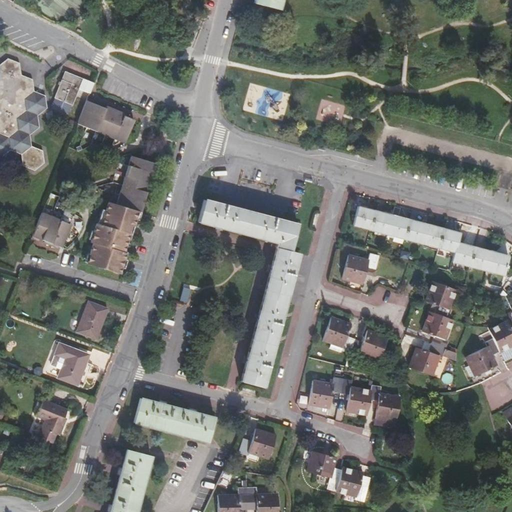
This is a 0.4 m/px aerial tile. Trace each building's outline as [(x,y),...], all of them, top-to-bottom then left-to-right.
[(253,0),(253,3),(278,9),(280,0),(253,0)] [(0,63),(0,156),(1,157),(10,150),(22,154),(21,154),(22,166),(34,171),(44,163),(42,151),(32,147),(31,147),(30,134),(38,127),(37,115),(47,108),(45,96),(34,91),(32,79),(21,75),(20,63),(8,59),(0,63)] [(73,104),(79,89),(89,93),(93,83),(83,79),(65,72),(54,97),(56,98),(54,103),(55,106),(66,110),(70,108),(71,103),(73,104)] [(342,123),(345,102),(320,99),(318,120),(342,123)] [(94,103),(86,100),(77,124),(87,128),(87,125),(97,129),(96,132),(116,140),(117,137),(126,141),(133,123),(130,122),(131,118),(125,116),(124,120),(120,118),(121,114),(109,109),(107,113),(105,112),(106,108),(100,105),(98,109),(93,107),(94,103)] [(147,183),(149,176),(152,177),(155,168),(156,166),(153,164),(153,161),(133,155),(118,204),(137,210),(141,211),(143,207),(144,204),(140,203),(142,197),(146,198),(147,195),(150,184),(147,183)] [(203,199),(197,222),(215,227),(225,229),(260,239),(276,243),(273,253),(270,265),(266,279),(259,309),(255,324),(247,353),(245,364),(240,381),(263,387),(263,386),(269,362),(285,302),(298,253),(290,251),(297,223),(282,219),(203,199)] [(126,241),(127,237),(126,237),(130,224),(133,225),(134,222),(137,210),(118,204),(107,201),(100,224),(95,222),(89,242),(92,243),(85,263),(118,273),(120,269),(124,257),(125,252),(123,251),(126,241)] [(508,256),(491,251),(457,242),(459,233),(443,229),(426,224),(427,217),(422,216),(420,223),(397,216),(399,208),(393,206),(391,215),(357,206),(352,225),(454,252),(451,261),(491,272),(488,284),(499,287),(508,256)] [(70,225),(41,214),(31,238),(38,241),(40,238),(45,240),(44,243),(57,248),(59,245),(62,246),(70,225)] [(351,279),(362,282),(364,274),(366,268),(374,270),(378,256),(368,253),(367,259),(347,254),(341,279),(350,281),(351,279)] [(372,276),(374,270),(366,268),(364,274),(372,276)] [(431,280),(423,300),(436,305),(433,313),(428,311),(421,331),(433,335),(427,352),(415,347),(407,367),(432,376),(439,356),(441,357),(444,349),(447,340),(445,339),(452,319),(448,318),(450,310),(448,309),(455,290),(431,280)] [(87,301),(75,331),(95,339),(107,309),(87,301)] [(509,347),(511,345),(511,330),(510,327),(511,326),(511,310),(504,314),(506,320),(487,329),(492,338),(484,342),(486,346),(486,345),(491,355),(499,351),(498,350),(508,344),(509,347)] [(341,348),(340,349),(357,355),(358,353),(377,361),(386,336),(366,329),(364,337),(362,341),(345,336),(347,331),(350,324),(331,316),(322,341),(330,344),(341,348)] [(364,337),(347,331),(345,336),(362,341),(364,337)] [(88,355),(58,343),(49,366),(59,370),(57,378),(77,386),(88,355)] [(470,364),(475,374),(496,365),(491,355),(486,345),(486,346),(464,356),(468,365),(470,364)] [(511,355),(511,345),(509,347),(499,352),(503,360),(511,355)] [(454,352),(444,349),(441,357),(454,361),(454,355),(454,352)] [(356,359),(347,356),(344,366),(354,368),(356,359)] [(473,376),(475,374),(470,364),(468,365),(464,367),(469,376),(472,375),(473,376)] [(318,404),(328,406),(331,391),(347,394),(345,411),(365,414),(368,399),(376,401),(374,415),(386,417),(386,420),(394,421),(399,397),(379,393),(380,386),(371,384),(369,390),(350,386),(351,380),(341,378),(333,377),(331,383),(311,380),(307,404),(317,406),(318,404)] [(207,442),(215,417),(197,413),(188,410),(187,410),(165,404),(158,402),(140,398),(133,423),(207,442)] [(59,435),(63,425),(61,424),(64,417),(67,409),(42,399),(36,416),(44,420),(37,438),(52,444),(55,434),(59,435)] [(502,412),(506,418),(511,414),(511,408),(511,407),(502,412)] [(384,424),(386,420),(386,417),(374,415),(373,422),(384,424)] [(255,428),(250,440),(242,438),(238,452),(246,454),(247,452),(267,458),(274,435),(255,428)] [(109,511),(108,511),(135,511),(150,455),(126,449),(121,468),(119,475),(111,504),(109,511)] [(305,471),(330,478),(333,467),(336,457),(313,451),(310,462),(308,461),(305,471)] [(330,478),(326,488),(356,497),(355,499),(363,501),(367,487),(359,485),(361,475),(362,472),(341,467),(340,469),(333,467),(330,478)] [(370,478),(361,475),(359,485),(367,487),(370,478)] [(276,511),(276,493),(255,493),(255,487),(237,487),(237,494),(216,494),(216,511),(237,511),(238,502),(255,501),(254,511),(276,511)]
